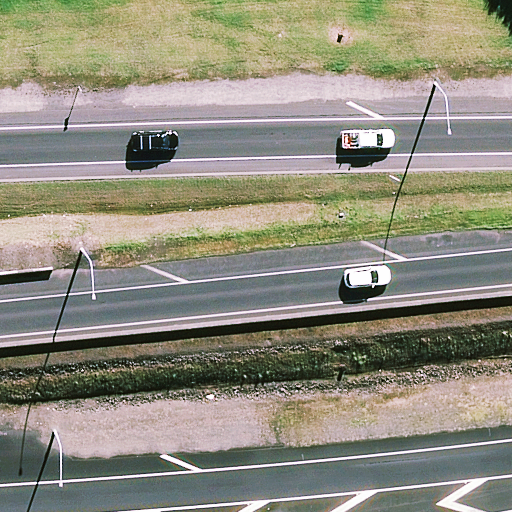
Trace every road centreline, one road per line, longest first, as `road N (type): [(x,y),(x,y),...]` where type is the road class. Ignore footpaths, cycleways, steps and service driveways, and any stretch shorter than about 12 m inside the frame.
road 1 (trunk): [(0,319),(511,267)]
road 2 (trunk): [(0,505),(511,459)]
road 3 (trunk): [(0,148),(511,137)]
